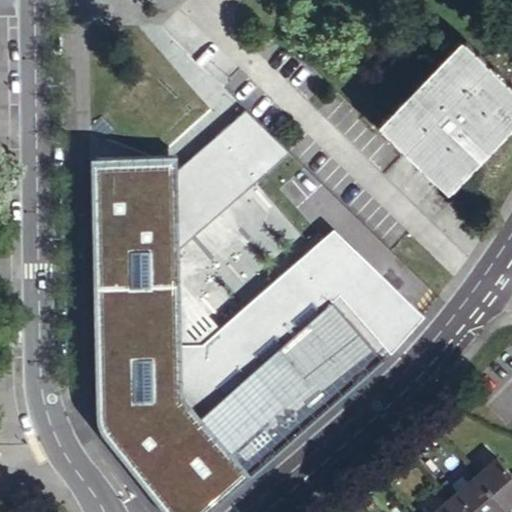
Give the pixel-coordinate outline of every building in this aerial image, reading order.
[(449,191),(511,125),(511,83),(464,37),(379,123),(449,191)] [(393,350),(427,311),(329,223),(309,243),(257,182),(290,153),(247,110),(187,164),(179,154),(105,155),(110,438),(172,511),(202,511),(223,496),(217,488),(383,342),(393,350)] [(511,471),(495,454),(475,472),(504,507),(511,499),(511,471)] [(498,511),(504,507),(475,472),(449,496),(462,511),(498,511)] [(462,511),(449,496),(430,511),(462,511)]
